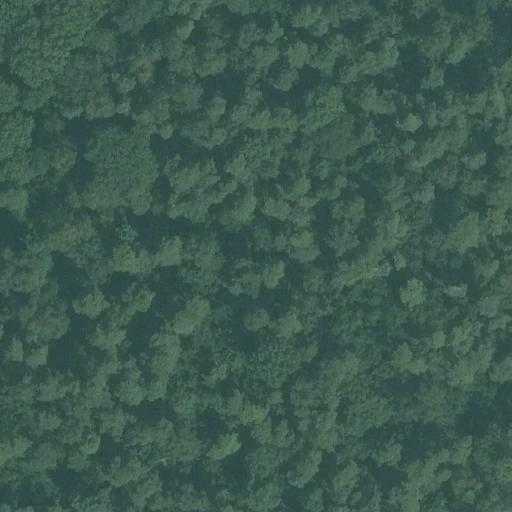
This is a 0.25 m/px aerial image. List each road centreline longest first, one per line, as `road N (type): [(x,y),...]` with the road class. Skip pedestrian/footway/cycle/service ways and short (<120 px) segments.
road 1 (track): [(411,511),(469,447),(511,373)]
road 2 (track): [(0,31),(83,17),(117,0)]
